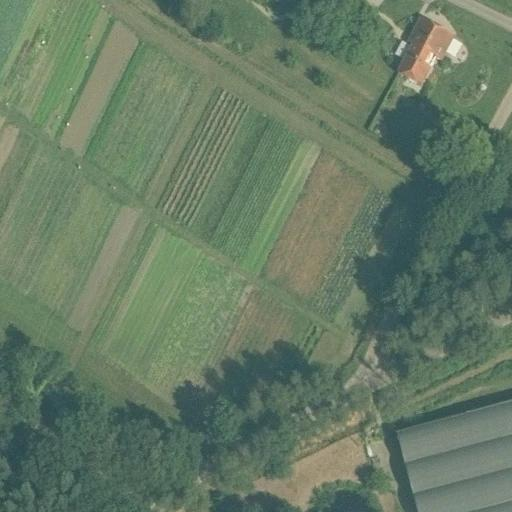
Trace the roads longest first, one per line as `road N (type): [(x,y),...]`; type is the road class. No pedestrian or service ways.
road 1 (track): [(455,207),(142,0)]
road 2 (unclassified): [(380,371),(381,352),(511,98)]
road 3 (unclassified): [(144,511),(380,371)]
road 4 (track): [(0,398),(134,511)]
road 5 (unclassified): [(380,371),(511,306)]
